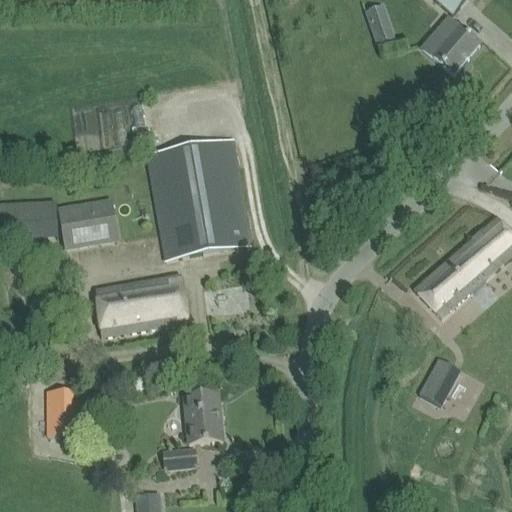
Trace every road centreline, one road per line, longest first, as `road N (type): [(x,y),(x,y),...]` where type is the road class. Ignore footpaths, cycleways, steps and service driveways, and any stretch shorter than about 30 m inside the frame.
road 1 (unclassified): [(308,511),(308,368),(319,300),(511,103)]
road 2 (track): [(250,0),(307,287),(319,300)]
